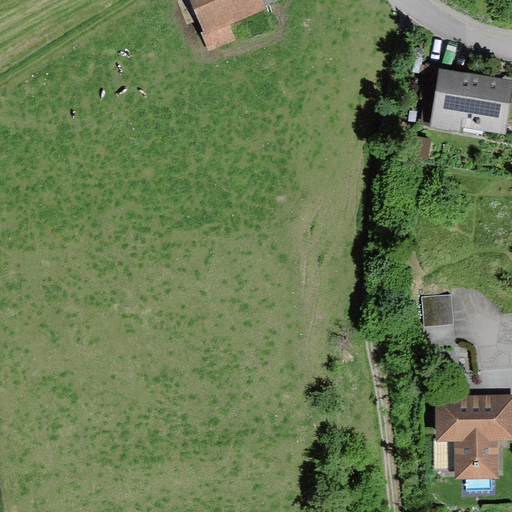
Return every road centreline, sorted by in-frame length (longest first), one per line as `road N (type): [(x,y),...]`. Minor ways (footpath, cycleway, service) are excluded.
road 1 (track): [(407,1),(366,273),(393,511)]
road 2 (track): [(0,82),(144,0)]
road 3 (residential): [(511,49),(468,38),(404,0)]
